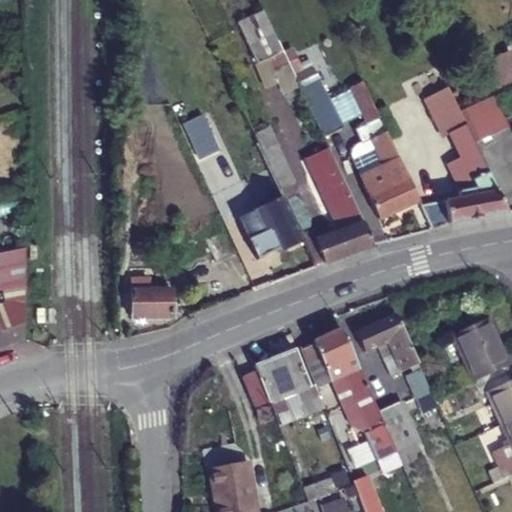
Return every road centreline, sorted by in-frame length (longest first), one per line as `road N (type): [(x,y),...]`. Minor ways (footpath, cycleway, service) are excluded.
road 1 (secondary): [(148,361),(392,267),(511,240)]
road 2 (secondary): [(0,387),(148,361)]
road 3 (residential): [(148,361),(153,511)]
